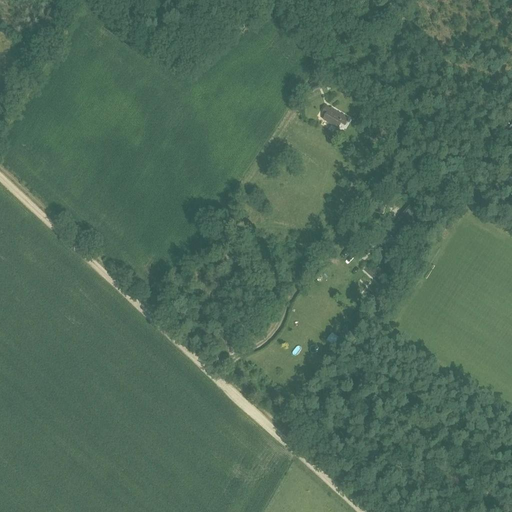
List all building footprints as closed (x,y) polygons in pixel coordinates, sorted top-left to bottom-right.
[(312,92),(321,88),(319,81),(312,84),(309,84),(310,86),(312,92)] [(353,89),(359,94),(365,87),(359,83),(353,89)] [(323,120),(338,129),(346,117),(330,108),(323,120)] [(502,130),(507,135),(511,130),(511,119),(505,125),(506,126),(502,130)] [(372,209),(384,211),(386,199),(375,196),(372,209)] [(396,233),(407,242),(412,236),(411,235),(416,230),(412,226),(416,220),(409,214),(400,224),(402,226),(396,233)]
